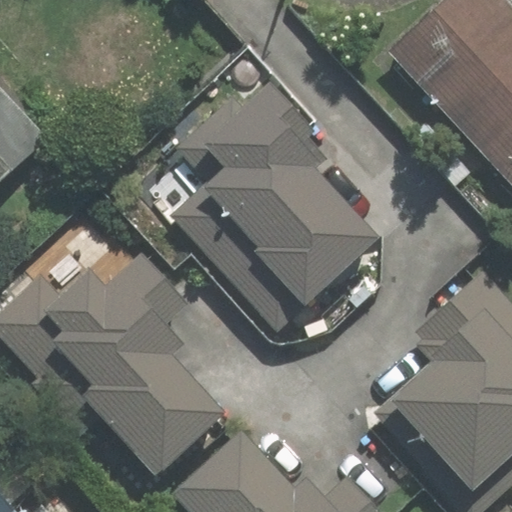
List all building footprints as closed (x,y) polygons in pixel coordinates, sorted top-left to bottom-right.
[(511,0),(445,0),(396,45),(511,171),(511,0)] [(171,159),(193,181),(171,203),(211,244),(238,218),(316,297),(386,228),(304,145),(328,121),(281,74),(257,97),(245,85),(171,159)] [(0,180),(54,128),(6,78),(0,84),(0,180)] [(84,434),(104,414),(164,472),(234,401),(181,349),(194,336),(174,316),(202,286),(153,238),(122,270),(105,254),(67,293),(44,271),(0,315),(0,330),(43,372),(32,383),(84,434)] [(511,296),(484,265),(414,328),(440,357),(401,392),(482,482),(511,454),(511,296)] [(407,511),(355,460),(333,481),(316,463),(309,469),(255,415),(180,488),(203,511),(407,511)] [(39,511),(0,470),(0,511),(39,511)]
